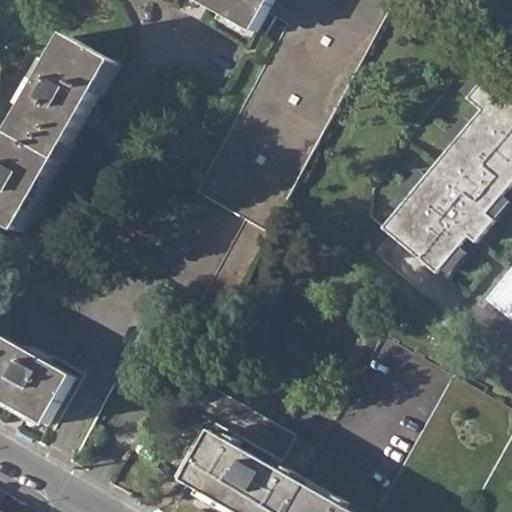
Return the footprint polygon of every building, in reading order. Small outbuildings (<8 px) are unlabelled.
[(202,304),(224,317),(285,206),(396,0),(193,0),(256,35),(269,13),(289,24),(198,193),(248,219),(202,304)] [(116,63),(67,35),(0,154),(0,221),(20,233),(116,63)] [(374,190),(420,228),(511,117),(511,94),(477,66),(374,190)] [(511,273),(490,300),(511,318),(511,273)] [(76,377),(0,334),(0,399),(48,426),(76,377)] [(356,511),(347,507),(349,501),(340,496),(337,501),(296,478),(298,473),(290,468),(287,473),(238,446),(241,440),(233,435),(230,441),(216,433),(189,482),(243,511),(356,511)]
